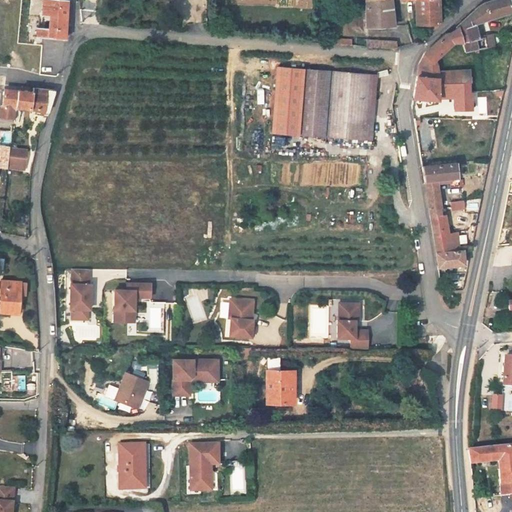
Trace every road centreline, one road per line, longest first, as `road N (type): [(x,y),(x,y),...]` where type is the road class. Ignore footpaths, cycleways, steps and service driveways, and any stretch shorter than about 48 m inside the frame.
road 1 (residential): [(39,245),(44,154),(71,52),(87,31),(418,57)]
road 2 (residential): [(128,273),(432,289)]
road 3 (residential): [(39,245),(48,412),(38,511)]
road 4 (residential): [(432,289),(408,113),(418,57)]
road 5 (secondary): [(503,163),(465,358)]
